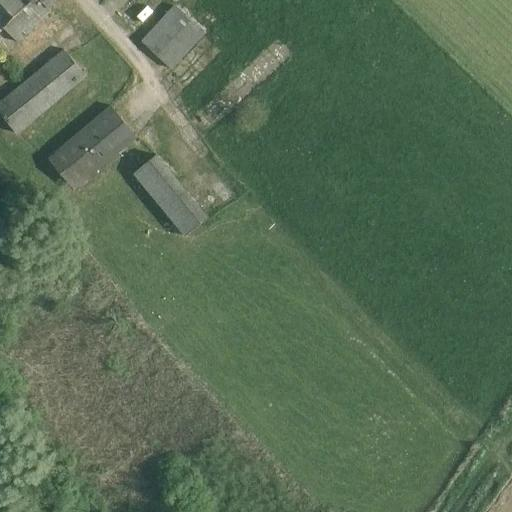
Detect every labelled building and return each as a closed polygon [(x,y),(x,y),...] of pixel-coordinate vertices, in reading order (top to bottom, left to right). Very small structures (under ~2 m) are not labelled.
[(0,0),(0,25),(13,38),(19,44),(51,12),(48,9),(56,0),(0,0)] [(205,33),(174,5),(141,41),(172,70),(205,33)] [(86,77),(64,49),(0,100),(0,112),(17,134),(86,77)] [(137,137),(110,105),(47,158),(74,190),(137,137)] [(209,218),(157,154),(133,174),(185,237),(209,218)]
